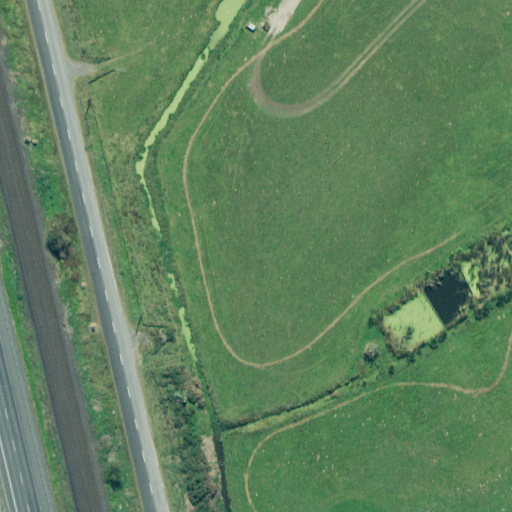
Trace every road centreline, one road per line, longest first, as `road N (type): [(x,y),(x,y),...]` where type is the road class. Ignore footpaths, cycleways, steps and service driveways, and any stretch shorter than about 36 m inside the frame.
road 1 (unclassified): [(42,0),(160,511)]
road 2 (motorway): [(0,385),(29,511)]
